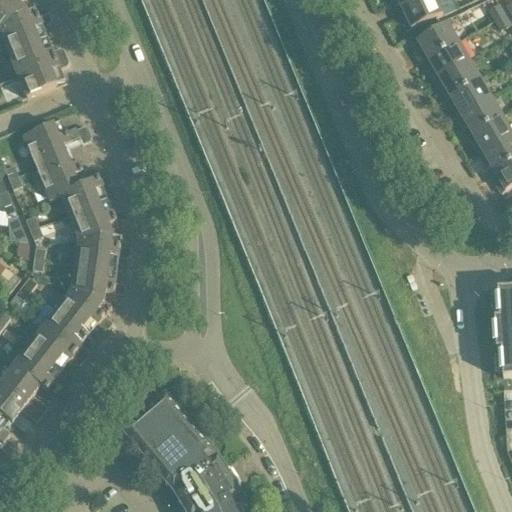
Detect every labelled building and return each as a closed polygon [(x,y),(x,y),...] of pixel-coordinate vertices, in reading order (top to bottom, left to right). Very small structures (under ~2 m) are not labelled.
[(0,0),(0,35),(1,36),(1,37),(40,21),(36,11),(27,15),(20,9),(27,0),(13,0),(11,2),(7,0),(0,0)] [(392,0),(396,8),(400,6),(403,12),(427,0),(392,0)] [(435,0),(427,0),(403,12),(406,17),(401,19),(408,34),(444,17),(435,0)] [(495,24),(505,18),(499,8),(489,14),(495,24)] [(50,17),(40,21),(1,37),(28,102),(59,90),(53,77),(68,71),(70,67),(65,55),(61,53),(46,59),(36,35),(51,29),(53,24),(50,17)] [(511,28),(505,18),(495,24),(501,34),(511,28)] [(429,63),(459,45),(447,26),(413,46),(421,60),(426,57),(429,63)] [(459,45),(429,63),(432,68),(428,71),(436,84),(470,64),(459,45)] [(481,83),(470,64),(436,84),(443,97),(447,95),(451,100),(481,83)] [(481,83),(451,100),(454,106),(450,108),(457,121),(492,101),(481,83)] [(502,120),(492,101),(457,121),(465,134),(469,132),(472,137),(502,120)] [(511,135),(502,120),(472,137),(476,143),(472,145),(479,158),(511,139),(511,135)] [(72,146),(68,136),(60,140),(54,127),(24,139),(51,205),(62,200),(61,198),(80,190),(76,179),(84,175),(80,165),(72,169),(64,150),(72,146)] [(84,130),(76,133),(79,140),(90,136),(89,132),(84,130)] [(92,140),(90,136),(79,140),(82,148),(91,145),(92,140)] [(511,164),(511,139),(479,158),(487,171),(491,169),(494,175),(511,164)] [(511,164),(494,175),(498,180),(493,183),(502,197),(511,190),(511,164)] [(10,183),(19,179),(15,169),(6,173),(10,183)] [(110,178),(80,190),(61,198),(62,200),(80,243),(80,244),(121,250),(123,239),(113,238),(110,230),(128,222),(125,215),(121,213),(106,220),(96,195),(111,189),(112,185),(110,178)] [(19,179),(10,183),(14,193),(23,189),(19,179)] [(0,201),(4,211),(13,207),(8,194),(0,196),(0,201)] [(29,246),(13,207),(4,211),(7,218),(9,223),(9,231),(10,245),(29,246)] [(0,217),(0,229),(9,231),(9,223),(7,218),(0,217)] [(30,234),(40,230),(35,220),(26,224),(30,234)] [(40,230),(30,234),(34,245),(44,241),(40,230)] [(121,250),(80,244),(73,293),(72,294),(106,320),(112,312),(105,306),(106,296),(125,299),(126,291),(124,288),(107,285),(111,259),(127,261),(131,259),(132,251),(121,250)] [(36,253),(35,263),(45,265),(46,254),(36,253)] [(45,265),(35,263),(34,274),(44,275),(45,265)] [(4,289),(12,294),(21,283),(6,271),(0,279),(0,283),(5,288),(4,289)] [(30,281),(23,290),(31,296),(38,287),(30,281)] [(12,294),(4,289),(0,294),(0,303),(3,305),(12,294)] [(31,296),(23,290),(16,299),(24,305),(31,296)] [(511,292),(498,293),(498,300),(496,300),(497,318),(499,318),(499,322),(495,322),(495,329),(493,329),(494,347),(496,347),(497,353),(501,353),(502,358),(499,358),(500,375),(503,375),(503,382),(511,381),(511,292)] [(72,294),(43,332),(85,364),(89,359),(88,355),(75,344),(92,323),(105,333),(109,333),(114,327),(106,320),(72,294)] [(0,320),(0,327),(4,331),(11,322),(3,316),(0,320)] [(85,364),(43,332),(15,369),(41,389),(56,401),(61,395),(60,391),(47,381),(64,360),(77,370),(81,369),(85,364)] [(15,369),(0,388),(0,416),(3,419),(13,426),(22,414),(37,426),(49,411),(33,399),(41,389),(15,369)] [(176,385),(119,434),(185,511),(266,511),(250,471),(176,385)] [(10,439),(5,445),(15,453),(18,449),(17,444),(10,439)] [(5,445),(3,448),(0,452),(7,457),(12,457),(15,453),(5,445)]
